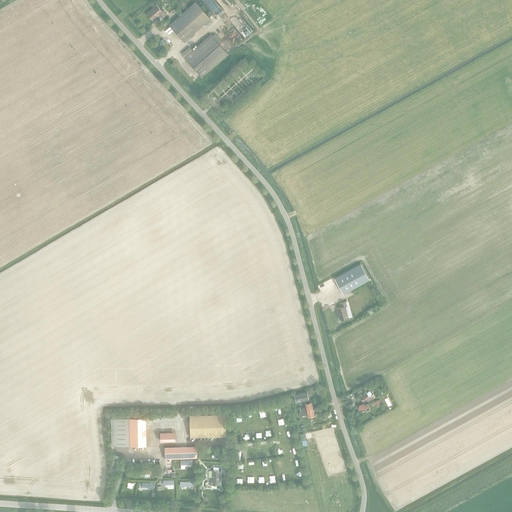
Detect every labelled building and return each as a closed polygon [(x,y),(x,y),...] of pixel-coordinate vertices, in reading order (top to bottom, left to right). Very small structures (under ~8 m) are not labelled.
[(169,24),(184,41),(210,18),(196,1),(169,24)] [(163,10),(162,11),(156,4),(153,7),(147,13),(152,20),(159,14),(162,17),(166,13),(163,10)] [(211,34),(192,50),(190,47),(182,53),(202,77),(228,54),(211,34)] [(333,279),(342,295),(368,280),(360,264),(333,279)] [(336,309),(339,320),(347,318),(344,307),(347,306),(346,302),(339,304),(340,308),(336,309)] [(294,394),(296,401),(309,398),(307,390),(294,394)] [(366,400),(368,402),(373,397),(371,395),(372,394),(369,390),(360,398),(363,402),(366,400)] [(302,410),(312,408),(311,401),(304,402),(305,407),(301,408),(302,410)] [(357,407),(359,412),(369,409),(369,406),(368,403),(358,406),(359,407),(357,407)] [(189,413),(190,435),(226,434),(225,412),(189,413)] [(111,418),(111,445),(146,445),(146,417),(130,417),(130,418),(111,418)] [(160,431),(160,441),(175,440),(174,431),(160,431)] [(164,446),(165,459),(196,457),(196,444),(164,446)] [(208,483),(220,484),(220,467),(217,467),(217,470),(211,469),(211,475),(208,475),(208,483)] [(175,473),(171,473),(171,469),(166,469),(166,473),(167,475),(167,477),(171,477),(171,476),(175,476),(175,473)]
